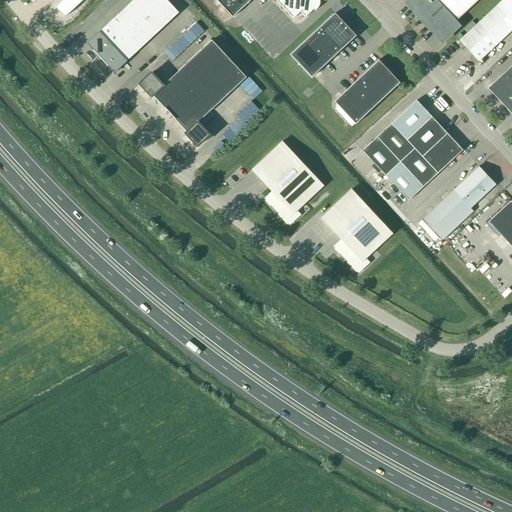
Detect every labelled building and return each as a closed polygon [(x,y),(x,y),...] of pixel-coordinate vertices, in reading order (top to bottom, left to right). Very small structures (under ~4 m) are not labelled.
[(64,0),(57,7),(66,16),(82,0),(64,0)] [(122,66),(179,13),(166,0),(134,0),(95,37),(87,44),(115,73),(122,66)] [(216,0),(233,17),(251,0),(275,0),(293,19),(301,12),(306,17),(314,10),(315,11),(318,9),(319,8),(319,7),(320,6),(320,5),(320,3),(320,2),(320,1),(319,0),(216,0)] [(443,41),(458,26),(455,23),(479,0),(411,0),(408,3),(443,41)] [(511,0),(503,0),(459,41),(479,62),(511,30),(511,0)] [(312,78),(357,36),(336,14),(291,55),(312,78)] [(190,43),(203,28),(196,22),(182,37),(190,43)] [(198,123),(247,78),(213,41),(164,86),(152,73),(140,84),(152,97),(154,96),(187,132),(186,134),(198,147),(210,136),(198,123)] [(400,84),(401,83),(379,60),(379,61),(335,102),(356,125),(400,84)] [(511,113),(511,66),(488,89),(511,114),(511,113)] [(246,121),(259,109),(252,101),(239,114),(246,121)] [(463,150),(417,101),(363,151),(409,201),(463,150)] [(290,225),(301,215),(297,211),(324,186),(282,142),(253,170),(273,191),(265,199),(290,225)] [(442,241),(474,212),(471,209),(496,185),(479,167),(423,219),(442,241)] [(359,273),(370,263),(366,259),(393,234),(351,190),(322,218),(342,239),(334,246),(359,273)] [(511,202),(511,201),(489,222),(511,246),(511,255),(510,257),(511,258),(511,202)]
